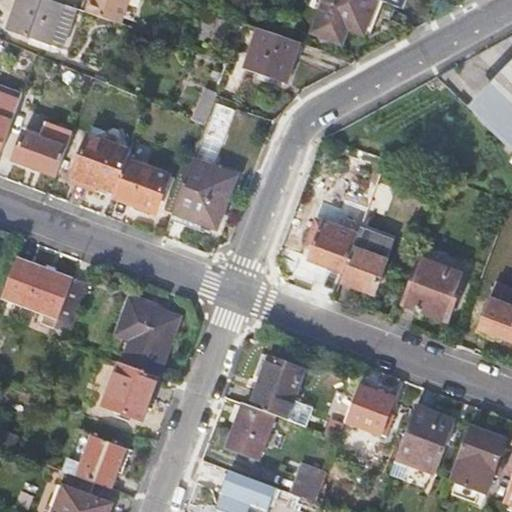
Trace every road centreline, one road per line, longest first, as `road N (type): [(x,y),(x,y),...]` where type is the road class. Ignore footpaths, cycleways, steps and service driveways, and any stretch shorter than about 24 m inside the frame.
road 1 (residential): [(511,2),(301,121),(235,292)]
road 2 (residential): [(235,292),(511,393)]
road 3 (residential): [(0,202),(235,292)]
road 4 (residential): [(235,292),(156,511)]
